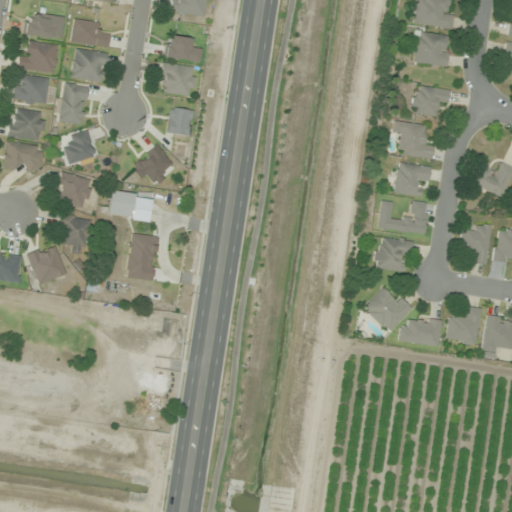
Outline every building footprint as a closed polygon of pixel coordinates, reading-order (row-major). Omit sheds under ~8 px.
[(455,0),(414,0),(411,23),(451,29),(455,0)] [(444,67),(449,37),(413,31),(408,62),(444,67)] [(189,47),(191,38),(167,33),(163,57),(197,63),(199,49),(189,47)] [(56,46),(29,41),(27,56),(19,54),(16,68),(52,74),(56,46)] [(500,73),(511,74),(511,42),(505,42),(500,73)] [(106,53),(74,48),(70,78),(101,82),(106,53)] [(195,68),(161,63),(157,91),(191,96),(195,68)] [(48,79),(16,74),(12,100),(43,105),(48,79)] [(81,124),(86,86),(62,83),(58,121),(81,124)] [(448,89),(414,85),(410,113),(435,116),(437,104),(446,105),(448,89)] [(188,137),(192,111),(170,107),(166,133),(188,137)] [(6,136),(40,141),(44,114),(11,108),(6,136)] [(400,133),(398,155),(430,159),(432,146),(422,145),(425,125),(394,121),(392,132),(400,133)] [(63,148),(67,164),(94,157),(86,131),(69,136),(72,145),(63,148)] [(2,166),(38,171),(42,147),(5,142),(2,166)] [(130,168),(149,187),(172,164),(153,144),(130,168)] [(424,198),(429,167),(398,162),(393,193),(424,198)] [(500,197),(511,168),(500,163),(497,171),(479,164),(471,185),(500,197)] [(91,181),(62,172),(53,201),(83,209),(91,181)] [(135,194),(112,190),(108,214),(130,218),(135,194)] [(55,246),(84,250),(88,218),(59,214),(55,246)] [(471,231),(461,229),(458,251),(474,254),(472,264),(484,266),(490,225),(472,223),(471,231)] [(511,264),(511,227),(506,227),(506,233),(495,232),(492,262),(511,264)] [(157,236),(128,233),(124,278),(152,281),(157,236)] [(408,262),(411,242),(377,237),(373,268),(402,272),(403,261),(408,262)] [(37,285),(64,274),(52,244),(25,255),(37,285)] [(0,279),(16,282),(20,259),(0,255),(0,279)] [(363,306),(386,331),(409,310),(386,285),(363,306)] [(448,314),(445,341),(474,345),(479,309),(466,307),(464,317),(448,314)] [(437,347),(440,323),(403,317),(399,341),(437,347)] [(511,350),(511,337),(511,318),(483,317),(481,357),(494,358),(495,349),(511,350)]
